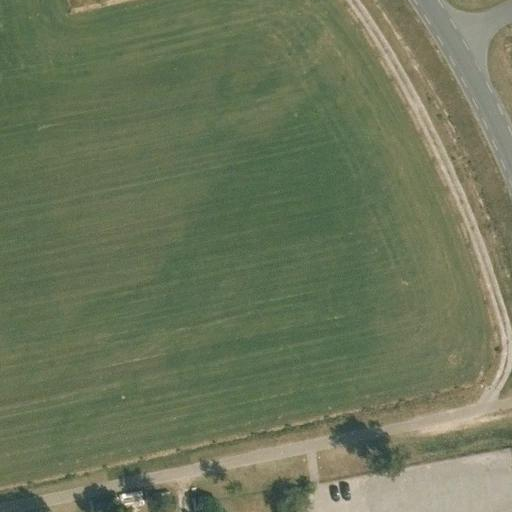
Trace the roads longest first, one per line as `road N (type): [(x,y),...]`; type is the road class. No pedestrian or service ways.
road 1 (unclassified): [(13,511),(482,409)]
road 2 (track): [(482,409),(506,357),(480,249),(428,134),(350,0)]
road 3 (secondary): [(511,166),(423,0)]
